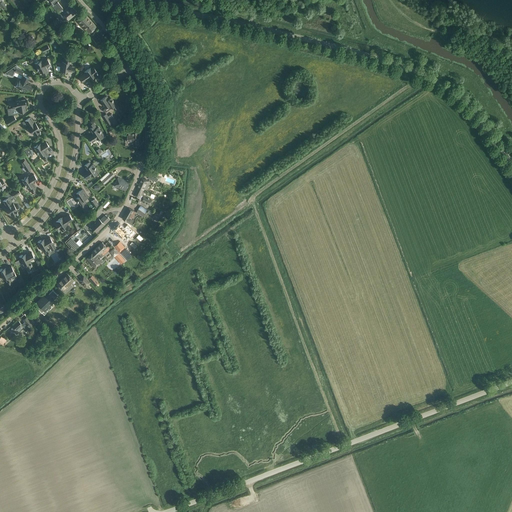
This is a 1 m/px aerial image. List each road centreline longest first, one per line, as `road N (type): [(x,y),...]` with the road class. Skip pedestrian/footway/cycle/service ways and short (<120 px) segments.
road 1 (unclassified): [(511,161),(466,100),(386,60),(113,0)]
road 2 (unclassified): [(167,511),(511,382)]
road 3 (residential): [(0,329),(126,204),(145,149),(132,67)]
road 4 (residential): [(7,234),(37,209),(59,170),(60,140),(42,92),(62,83),(82,99)]
road 5 (residential): [(82,99),(65,183),(15,244)]
